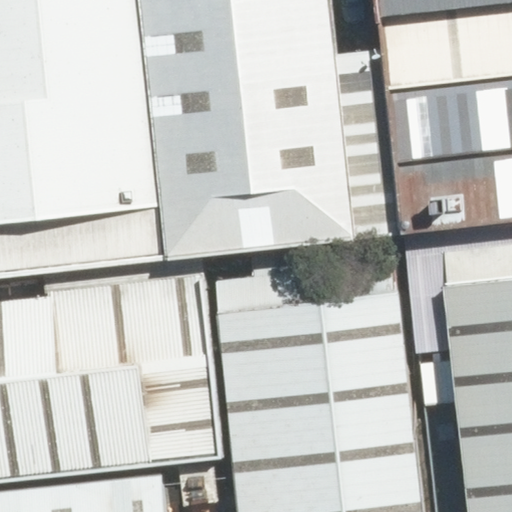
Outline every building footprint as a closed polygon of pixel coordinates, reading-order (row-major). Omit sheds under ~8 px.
[(0,0),(0,275),(405,233),(385,49),(340,54),(333,0),(0,0)] [(511,0),(381,0),(407,232),(511,220),(511,0)] [(425,511),(397,244),(215,264),(241,511),(425,511)] [(511,511),(511,244),(445,251),(473,511),(511,511)] [(0,477),(223,456),(205,271),(49,286),(50,299),(0,303),(0,477)] [(0,511),(170,511),(166,473),(0,491),(0,511)]
